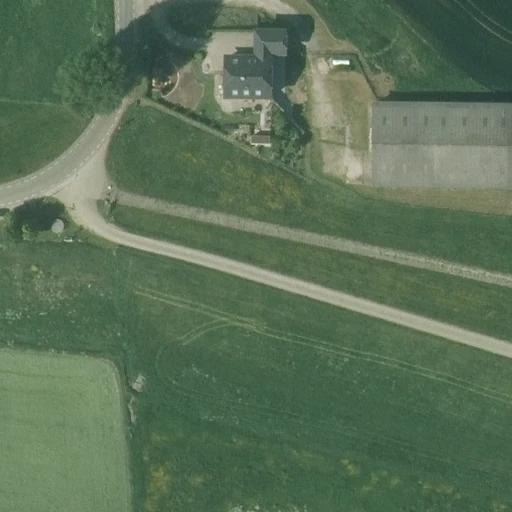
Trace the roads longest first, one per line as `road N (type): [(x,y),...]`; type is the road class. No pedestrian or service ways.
road 1 (unclassified): [(511,349),(114,235),(51,179)]
road 2 (track): [(511,283),(51,179)]
road 3 (secondary): [(51,179),(91,143),(116,100),(128,0)]
